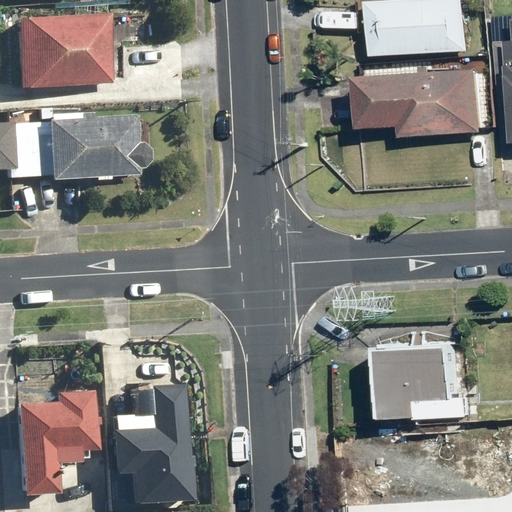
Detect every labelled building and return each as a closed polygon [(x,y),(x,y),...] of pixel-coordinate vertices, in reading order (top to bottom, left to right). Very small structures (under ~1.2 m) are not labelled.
[(370,7),(373,60),(470,54),(467,1),(370,7)] [(105,19),(11,22),(13,92),(107,89),(105,19)] [(511,44),(498,45),(503,152),(511,151),(511,44)] [(401,134),(401,140),(485,134),(480,72),(358,82),(362,137),(401,134)] [(36,125),(40,181),(43,180),(43,186),(136,179),(135,173),(146,172),(144,147),(132,148),(130,120),(85,124),(85,116),(52,118),(51,111),(35,112),(36,125)] [(40,181),(36,125),(4,127),(3,118),(0,117),(0,173),(4,173),(4,183),(40,181)] [(471,420),(471,398),(462,399),(459,345),(377,348),(380,424),(471,420)] [(196,499),(187,384),(152,387),(156,428),(117,431),(120,472),(134,471),(136,504),(196,499)] [(51,405),(8,407),(13,499),(49,497),(47,466),(71,464),(70,453),(91,452),(88,393),(51,395),(51,405)] [(398,458),(390,458),(390,508),(402,508),(401,511),(470,511),(471,431),(398,431),(398,458)]
